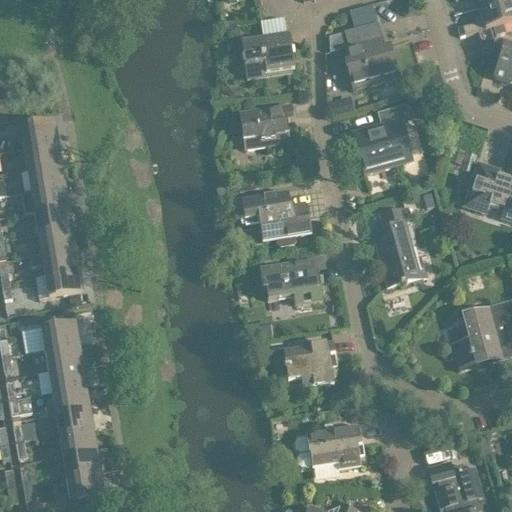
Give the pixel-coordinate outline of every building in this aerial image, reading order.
[(511,0),(454,0),(455,3),(465,0),(476,0),(479,9),(511,0)] [(493,29),(504,26),(511,23),(511,0),(479,9),(483,23),(463,29),(465,37),(493,29)] [(399,79),(390,46),(384,48),(378,25),(345,34),(349,48),(345,49),(349,64),(345,65),(353,92),(399,79)] [(493,29),(495,37),(506,34),(504,26),(493,29)] [(289,35),(241,42),(247,82),(292,75),(291,72),(295,71),(292,50),(291,50),(289,35)] [(511,50),(504,47),(493,80),(511,85),(511,50)] [(437,68),(425,71),(431,91),(443,87),(437,68)] [(352,134),(364,177),(413,163),(402,122),(410,119),(406,106),(377,114),(381,126),(352,134)] [(245,151),(276,147),(276,144),(289,142),(286,123),(293,122),(291,108),(240,116),(245,151)] [(54,123),(20,129),(24,151),(58,146),(54,123)] [(28,172),(61,167),(58,146),(24,151),(28,172)] [(464,153),(453,150),(449,164),(460,167),(464,153)] [(306,153),(295,155),(297,168),(308,166),(306,153)] [(31,193),(65,188),(61,167),(28,172),(31,193)] [(466,207),(484,213),(487,206),(511,214),(511,178),(486,170),(481,183),(475,181),(466,207)] [(238,185),(240,194),(255,191),(254,182),(238,185)] [(34,215),(68,209),(65,188),(31,193),(34,215)] [(431,195),(423,197),(427,210),(435,208),(431,195)] [(295,237),(310,235),(305,209),(295,211),(294,206),(290,207),(289,196),(244,203),(246,219),(260,217),(264,242),(275,240),(276,247),(280,250),(293,248),(296,244),(295,237)] [(38,236),(72,230),(68,209),(34,215),(38,236)] [(387,291),(423,281),(427,279),(426,274),(420,276),(406,225),(412,223),(408,209),(380,217),(383,230),(371,233),(387,291)] [(41,257),(75,252),(72,230),(38,236),(41,257)] [(45,279),(79,273),(75,252),(41,257),(30,259),(31,270),(43,268),(45,279)] [(260,272),(263,292),(266,292),(268,303),(293,299),(295,307),(323,302),(318,275),(314,276),(313,264),(260,272)] [(7,268),(0,268),(0,275),(2,286),(10,284),(7,268)] [(49,301),(83,295),(79,273),(45,279),(49,301)] [(4,302),(12,301),(10,284),(2,286),(4,302)] [(69,298),(71,308),(82,306),(80,296),(69,298)] [(460,373),(511,358),(511,348),(507,333),(511,331),(511,304),(511,303),(461,317),(468,342),(453,346),(460,373)] [(75,325),(42,331),(46,353),(79,347),(75,325)] [(271,328),(250,332),(252,343),(273,339),(271,328)] [(7,342),(0,343),(0,348),(2,360),(10,359),(7,342)] [(283,351),(288,383),(302,381),(303,390),(334,386),(330,358),(335,357),(333,344),(283,351)] [(79,347),(46,353),(49,374),(83,369),(79,347)] [(5,377),(13,376),(10,359),(2,360),(5,377)] [(83,369),(49,374),(53,395),(86,390),(83,369)] [(14,385),(6,386),(9,403),(17,401),(14,385)] [(86,390),(53,395),(56,417),(90,411),(86,390)] [(12,419),(20,418),(17,401),(9,403),(12,419)] [(90,411),(56,417),(60,438),(93,432),(90,411)] [(21,427),(13,428),(16,445),(24,444),(21,427)] [(306,437),(306,439),(297,440),(294,444),(295,451),(298,453),(298,455),(296,458),(297,465),(304,471),(338,465),(339,471),(360,468),(358,448),(362,448),(359,429),(306,437)] [(6,430),(0,430),(0,444),(0,448),(8,446),(6,430)] [(93,432),(60,438),(63,459),(97,453),(93,432)] [(19,462),(27,460),(24,444),(16,445),(19,462)] [(3,464),(11,463),(8,446),(0,448),(3,464)] [(97,453),(63,459),(67,480),(100,475),(97,453)] [(441,511),(481,511),(478,500),(482,499),(474,471),(465,473),(463,467),(452,470),(451,465),(428,471),(432,486),(437,484),(439,492),(436,493),(441,511)] [(28,469),(20,471),(23,487),(31,486),(28,469)] [(13,472),(5,473),(8,490),(15,489),(13,472)] [(70,502),(104,497),(100,475),(67,480),(70,502)] [(26,504),(34,503),(31,486),(23,487),(26,504)] [(10,507),(18,505),(15,489),(8,490),(10,507)]
